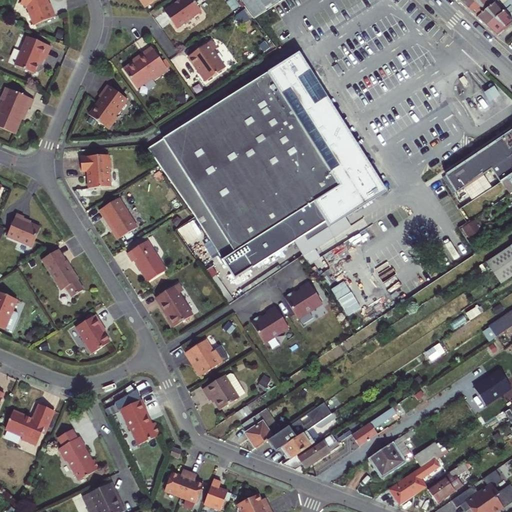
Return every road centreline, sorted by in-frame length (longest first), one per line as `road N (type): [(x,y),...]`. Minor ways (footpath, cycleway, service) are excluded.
road 1 (residential): [(317,488),(198,441),(155,357)]
road 2 (residential): [(155,357),(40,170)]
road 3 (residential): [(155,357),(297,270)]
road 4 (residential): [(40,170),(98,20)]
road 5 (residential): [(84,384),(135,493)]
